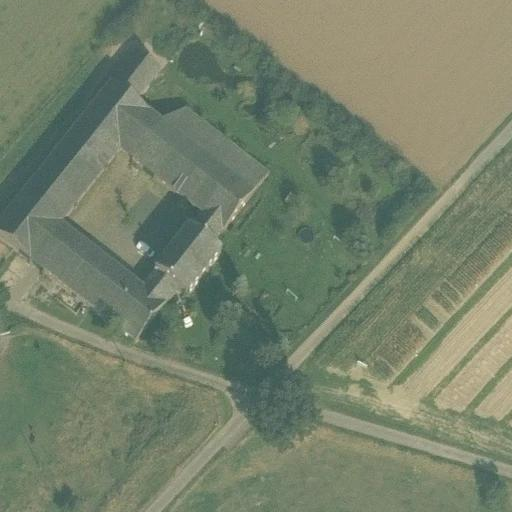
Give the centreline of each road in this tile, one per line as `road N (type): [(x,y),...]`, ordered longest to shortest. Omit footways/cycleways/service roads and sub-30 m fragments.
road 1 (unclassified): [(511,128),(258,402)]
road 2 (unclassified): [(258,402),(3,308)]
road 3 (unclassified): [(511,477),(258,402)]
road 4 (unclassified): [(258,402),(154,511)]
